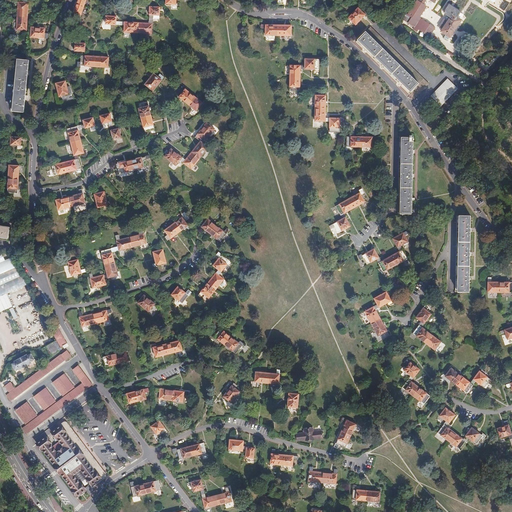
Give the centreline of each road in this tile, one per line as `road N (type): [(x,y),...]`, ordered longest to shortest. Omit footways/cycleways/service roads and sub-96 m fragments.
road 1 (residential): [(366,454),(338,455),(231,425),(196,430),(150,454)]
road 2 (residential): [(31,191),(45,78),(70,0)]
road 3 (residential): [(349,248),(392,203),(398,91)]
road 4 (residential): [(184,129),(118,154),(77,184),(31,191)]
road 5 (residential): [(196,247),(161,279),(56,310)]
road 6 (residential): [(483,85),(383,18),(388,0)]
road 7 (residential): [(398,91),(354,47),(297,14)]
road 8 (residential): [(56,310),(40,268),(31,191)]
